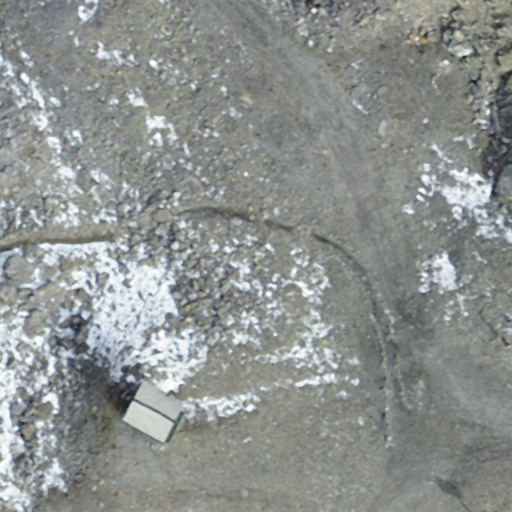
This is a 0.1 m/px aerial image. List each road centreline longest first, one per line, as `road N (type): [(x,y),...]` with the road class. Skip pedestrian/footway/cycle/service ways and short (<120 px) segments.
road 1 (track): [(216,0),(352,236),(413,403)]
road 2 (track): [(339,511),(413,403)]
